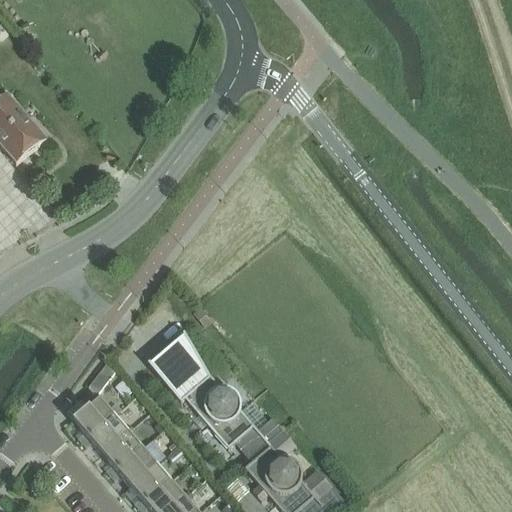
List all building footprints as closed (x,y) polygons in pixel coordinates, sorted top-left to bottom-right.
[(46,143),(7,97),(0,103),(0,150),(16,169),(46,143)] [(200,311),(193,317),(205,331),(211,325),(212,325),(200,311)] [(235,399),(231,396),(226,394),(221,394),(210,382),(185,340),(149,371),(181,408),(185,405),(228,455),(235,449),(248,465),(283,435),(272,423),(257,436),(240,416),(241,413),(240,408),(239,403),(235,399)] [(98,398),(115,376),(106,369),(89,391),(98,398)] [(81,448),(114,420),(100,403),(73,426),(83,439),(77,444),(81,448)] [(102,460),(129,437),(114,420),(81,448),(85,453),(91,448),(102,460)] [(251,468),(245,474),(277,511),(336,511),(344,506),(333,493),(318,506),(315,503),(302,488),(302,482),(301,477),(299,472),(295,468),(290,465),(285,464),(282,464),(296,452),(283,435),(248,465),(251,468)] [(109,481),(143,453),(129,437),(102,460),(112,471),(106,477),(109,481)] [(130,492),(157,469),(143,453),(109,481),(114,486),(120,481),(130,492)] [(136,511),(140,511),(171,486),(157,469),(130,492),(140,504),(134,509),(136,511)] [(173,511),(185,502),(171,486),(140,511),(173,511)] [(193,511),(185,502),(173,511),(193,511)]
